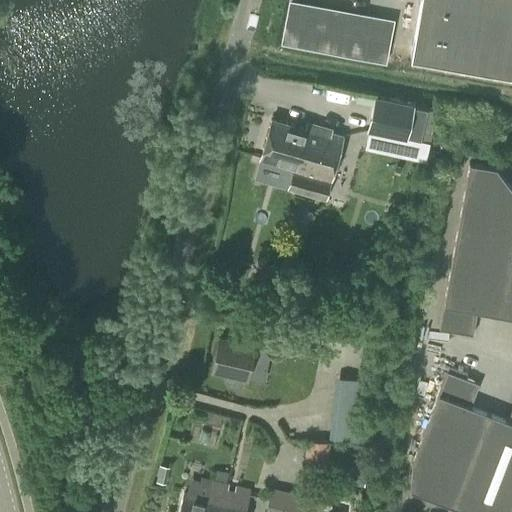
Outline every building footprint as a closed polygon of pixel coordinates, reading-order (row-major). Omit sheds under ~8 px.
[(511,72),(511,0),(419,0),(410,54),(511,72)] [(290,21),(286,40),(327,48),(330,29),(290,21)] [(336,31),(332,47),(372,57),(376,41),(336,31)] [(430,143),(435,110),(376,100),(371,134),(430,143)] [(305,127),(271,118),(260,157),(294,166),(288,187),(325,197),(343,135),(306,124),(305,127)] [(511,188),(496,167),(469,162),(439,328),(472,334),(477,310),(511,316),(511,188)] [(296,237),(312,211),(300,203),(284,229),(296,237)] [(247,377),(254,345),(219,337),(212,369),(225,372),(224,376),(225,382),(228,385),(237,387),(241,385),(243,381),(244,376),(247,377)] [(511,511),(511,407),(507,420),(470,405),(479,383),(447,371),(412,462),(410,489),(469,511),(511,511)] [(364,441),(371,379),(336,375),(329,437),(364,441)] [(367,469),(349,466),(346,483),(364,486),(367,469)] [(214,511),(244,511),(250,489),(236,485),(234,493),(226,491),(228,484),(210,479),(206,497),(206,498),(208,498),(206,510),(214,511)] [(313,511),(316,499),(311,498),(312,495),(270,486),(264,511),(313,511)] [(206,498),(206,497),(184,492),(179,511),(214,511),(206,510),(208,498),(206,498)]
